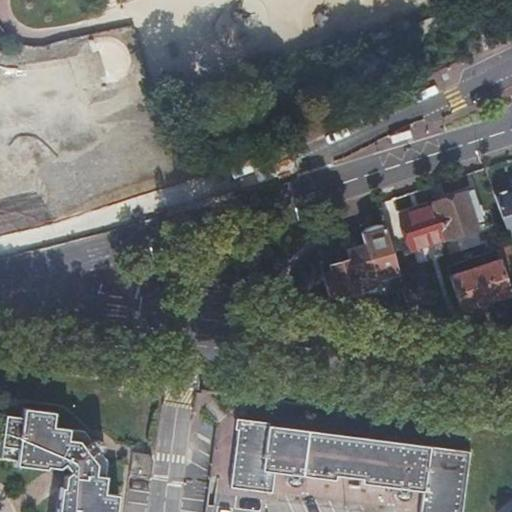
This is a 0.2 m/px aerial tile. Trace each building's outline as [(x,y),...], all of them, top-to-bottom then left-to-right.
[(442,32),(436,20),(421,27),(427,39),(442,32)] [(84,71),(0,85),(0,218),(4,217),(20,221),(25,220),(16,218),(87,206),(110,178),(103,142),(93,134),(99,109),(136,102),(103,75),(84,71)] [(511,186),(492,192),(507,236),(507,239),(511,237),(511,186)] [(471,192),(464,193),(475,229),(481,227),(471,192)] [(429,207),(439,240),(475,229),(464,193),(428,206),(429,207)] [(412,250),(439,240),(429,207),(401,216),(412,250)] [(348,262),(357,292),(377,286),(376,283),(396,277),(391,260),(381,227),(374,226),(370,227),(363,234),(368,244),(345,251),(348,262)] [(487,242),(490,253),(496,251),(510,247),(507,239),(507,236),(487,242)] [(338,297),(357,292),(348,262),(330,267),(330,272),(322,274),(328,295),(329,300),(338,297)] [(499,263),(450,278),(461,312),(509,296),(499,263)] [(113,511),(116,498),(100,495),(104,462),(93,465),(89,459),(97,454),(100,450),(101,447),(99,442),(96,440),(92,439),(87,441),(81,447),(75,442),(81,432),(49,428),(51,413),(21,409),(20,418),(2,416),(0,432),(0,447),(16,450),(14,460),(13,466),(44,470),(44,467),(57,470),(60,466),(67,473),(62,477),(60,489),(57,490),(54,511),(113,511)] [(459,511),(468,452),(364,438),(339,434),(237,421),(228,486),(269,492),(272,472),(285,473),(284,477),(285,483),(289,486),(294,486),(298,484),(300,481),(301,475),(333,480),(333,476),(359,479),(359,483),(393,487),(393,493),(393,495),(394,497),(397,500),(400,501),(403,501),(406,500),(409,497),(409,489),(421,490),(418,511),(459,511)] [(81,447),(87,441),(81,432),(75,442),(81,447)] [(16,450),(0,447),(0,457),(14,460),(16,450)] [(93,465),(104,462),(97,454),(89,459),(93,465)]
